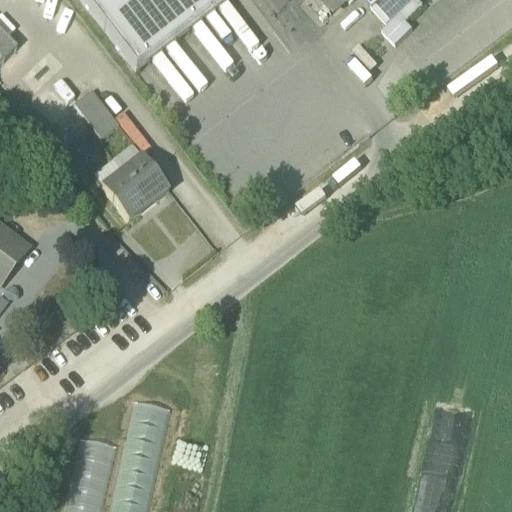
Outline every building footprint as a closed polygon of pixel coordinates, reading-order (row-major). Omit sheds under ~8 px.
[(76,0),(135,74),(231,0),(76,0)] [(341,0),(305,0),(330,26),(349,8),(341,0)] [(417,0),(357,0),(386,30),(415,2),(417,0)] [(415,2),(386,30),(380,35),(395,50),(413,33),(406,26),(423,9),(415,2)] [(0,68),(15,53),(0,37),(0,68)] [(72,110),(100,145),(117,131),(90,96),(72,110)] [(111,166),(121,179),(131,171),(134,175),(144,167),(131,150),(111,166)] [(121,179),(111,166),(91,182),(103,198),(114,190),(111,186),(121,179)] [(131,171),(121,179),(145,210),(152,205),(153,207),(167,196),(144,167),(134,175),(131,171)] [(138,215),(145,210),(121,179),(111,186),(114,190),(103,198),(126,228),(140,217),(138,215)] [(0,288),(6,280),(7,281),(20,263),(22,259),(23,260),(25,257),(24,256),(25,255),(13,246),(12,246),(9,244),(9,243),(0,235),(0,288)] [(147,511),(165,412),(131,406),(112,511),(147,511)] [(73,443),(61,511),(100,511),(111,449),(73,443)]
